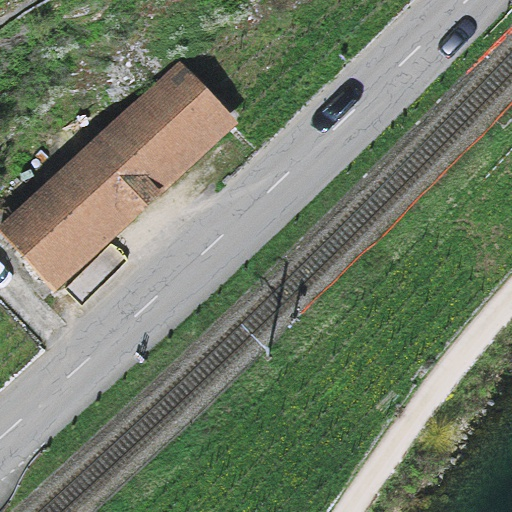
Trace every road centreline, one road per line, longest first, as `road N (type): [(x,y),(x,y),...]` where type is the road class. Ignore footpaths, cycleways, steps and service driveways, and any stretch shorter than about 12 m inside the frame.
road 1 (tertiary): [(0,436),(465,0)]
road 2 (residential): [(511,305),(355,511)]
